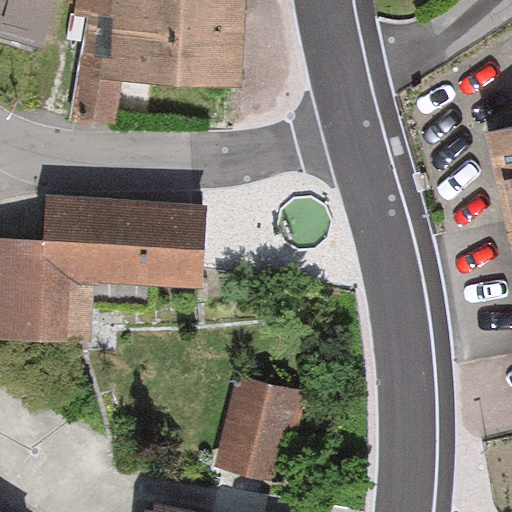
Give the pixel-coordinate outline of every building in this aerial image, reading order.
[(0,0),(0,34),(42,46),(54,0),(0,0)] [(77,0),(76,13),(88,15),(73,120),(116,126),(122,86),(242,89),(247,0),(77,0)] [(511,128),(490,134),(511,228),(511,235),(511,128)] [(0,345),(96,350),(98,285),(203,291),(208,209),(118,204),(50,199),(47,245),(0,241),(0,345)] [(307,396),(239,380),(218,473),(286,488),(307,396)]
